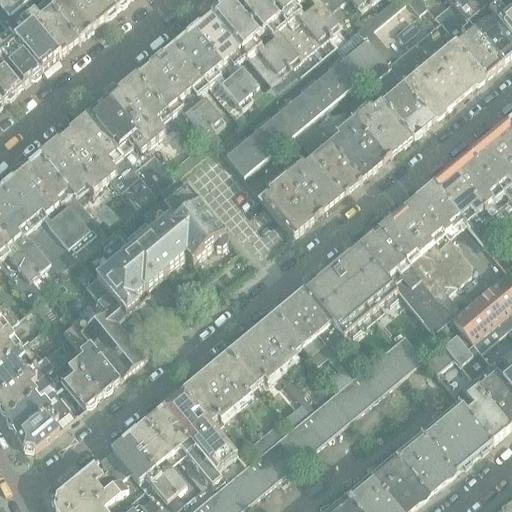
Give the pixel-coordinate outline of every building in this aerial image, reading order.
[(28,21),(20,12),(9,0),(0,0),(0,26),(8,37),(43,77),(62,61),(28,21)] [(80,46),(46,6),(38,13),(27,0),(9,0),(20,12),(25,8),(33,17),(28,21),(62,61),(80,46)] [(100,30),(74,0),(53,0),(46,6),(80,46),(100,30)] [(118,15),(105,0),(74,0),(100,30),(118,15)] [(135,0),(105,0),(118,15),(135,0)] [(319,68),(262,0),(236,0),(231,5),(298,85),(319,68)] [(331,41),(296,0),(262,0),(319,68),(337,53),(343,60),(356,49),(350,42),(338,52),(329,43),(331,41)] [(317,4),(321,0),(296,0),(331,41),(341,33),(317,4)] [(372,8),(365,0),(345,0),(360,18),(372,8)] [(485,84),(437,26),(432,30),(435,33),(396,66),(372,37),(408,6),(419,20),(427,14),(415,0),(400,0),(357,36),(367,48),(346,65),(363,85),(369,93),(381,107),(382,107),(383,109),(406,90),(436,126),(485,84)] [(365,0),(372,8),(381,0),(365,0)] [(511,43),(496,25),(485,11),(476,0),(444,0),(452,9),(503,70),(511,62),(511,43)] [(489,0),(476,0),(485,11),(496,25),(505,18),(489,0)] [(298,85),(231,5),(211,21),(246,62),(270,92),(277,100),(279,102),(298,85)] [(503,70),(452,9),(434,24),(437,26),(485,84),(486,85),(503,70)] [(511,14),(506,20),(505,18),(496,25),(511,43),(511,14)] [(238,69),(246,62),(211,21),(193,36),(232,83),(253,106),(260,114),(277,100),(270,92),(262,98),(238,69)] [(232,83),(193,36),(174,52),(209,93),(217,86),(242,115),(253,106),(232,83)] [(43,77),(8,37),(0,43),(0,64),(24,92),(43,77)] [(201,99),(209,93),(174,52),(156,67),(215,138),(225,129),(201,99)] [(24,92),(0,64),(0,101),(6,108),(24,92)] [(312,128),(363,85),(346,65),(226,164),(243,184),(295,141),(313,163),(345,201),(361,187),(330,149),(312,128)] [(215,138),(156,67),(136,83),(175,131),(185,122),(205,146),(215,138)] [(175,131),(136,83),(117,99),(136,122),(133,124),(136,127),(133,129),(134,131),(131,134),(148,153),(165,139),(175,131)] [(436,126),(406,90),(383,109),(413,145),(436,126)] [(148,153),(131,134),(134,131),(133,129),(136,127),(133,124),(136,122),(117,99),(91,121),(95,127),(124,163),(147,192),(134,203),(142,213),(155,202),(156,202),(175,186),(148,153)] [(413,145),(383,109),(382,107),(381,107),(372,115),(368,109),(335,136),(339,142),(330,149),(361,187),(383,169),(383,170),(391,163),(413,145)] [(124,163),(95,127),(91,121),(59,147),(76,168),(78,166),(81,169),(85,166),(87,169),(92,165),(95,169),(109,186),(117,179),(112,173),(124,163)] [(511,136),(506,130),(489,144),(511,172),(511,136)] [(511,172),(489,144),(451,175),(504,238),(511,247),(511,172)] [(109,186),(95,169),(92,165),(87,169),(85,166),(81,169),(78,166),(76,168),(59,147),(40,162),(76,205),(87,195),(92,200),(109,186)] [(90,222),(76,205),(40,162),(21,178),(52,216),(59,210),(64,217),(58,222),(87,259),(107,242),(90,222)] [(323,219),(345,201),(313,163),(304,171),(300,166),(266,194),(266,193),(257,200),(261,206),(293,244),(315,225),(315,226),(323,219)] [(504,238),(451,175),(433,190),(462,226),(486,254),(504,238)] [(87,259),(58,222),(50,228),(45,222),(52,216),(21,178),(0,195),(0,231),(14,249),(20,244),(24,250),(19,254),(40,280),(50,271),(59,283),(87,259)] [(448,238),(452,234),(462,226),(433,190),(378,236),(408,272),(448,238)] [(146,297),(187,263),(193,270),(214,253),(216,255),(222,256),(227,252),(228,245),(187,197),(165,216),(171,222),(149,240),(146,237),(128,252),(131,255),(95,284),(85,293),(97,307),(91,312),(86,312),(79,317),(79,323),(77,325),(73,329),(95,355),(122,386),(147,364),(117,328),(150,302),(146,297)] [(7,255),(14,249),(0,231),(0,271),(0,272),(20,296),(29,306),(40,297),(32,286),(40,280),(19,254),(12,260),(7,255)] [(447,301),(471,282),(471,272),(451,247),(454,245),(448,238),(408,272),(378,236),(359,251),(397,297),(432,339),(450,324),(452,325),(461,317),(447,301)] [(397,297),(359,251),(305,296),(339,338),(343,342),(397,297)] [(511,284),(507,278),(461,317),(452,325),(462,337),(480,359),(507,337),(511,342),(511,284)] [(339,338),(305,296),(290,309),(324,351),(339,338)] [(0,340),(8,333),(9,332),(15,328),(19,324),(4,307),(0,310),(0,340)] [(324,351),(290,309),(275,321),(302,353),(310,362),(318,371),(327,363),(339,379),(330,386),(337,395),(352,383),(339,369),(337,366),(324,351)] [(267,388),(298,363),(295,359),(302,353),(275,321),(230,358),(257,391),(264,385),(267,388)] [(122,386),(95,355),(73,329),(63,338),(82,360),(74,367),(95,392),(103,401),(122,386)] [(0,371),(22,352),(8,333),(0,340),(0,371)] [(511,432),(511,397),(490,371),(480,359),(462,337),(444,353),(443,352),(425,367),(437,381),(454,366),(472,387),(510,434),(511,432)] [(423,364),(403,340),(381,359),(401,383),(423,364)] [(0,400),(56,354),(55,353),(41,364),(28,348),(22,352),(0,371),(0,400)] [(50,387),(51,386),(45,378),(52,372),(55,374),(71,361),(62,349),(56,354),(0,400),(0,410),(7,423),(50,387)] [(221,426),(251,401),(249,397),(257,391),(230,358),(184,397),(211,429),(218,423),(221,426)] [(401,383),(381,359),(358,378),(355,380),(375,404),(401,383)] [(344,361),(337,366),(339,369),(352,383),(355,380),(358,378),(344,361)] [(511,372),(511,373),(502,361),(490,371),(511,397),(511,372)] [(95,392),(74,367),(66,373),(69,378),(60,385),(85,416),(103,401),(95,392)] [(375,404),(355,380),(352,383),(337,395),(336,396),(329,388),(322,394),(349,426),(375,404)] [(17,442),(53,412),(45,404),(54,396),(57,394),(50,387),(7,423),(17,442)] [(510,434),(472,387),(462,396),(475,411),(467,417),(493,449),(510,434)] [(349,426),(322,394),(312,403),(318,411),(314,414),(307,405),(295,415),(324,447),(349,426)] [(76,423),(54,396),(45,404),(53,412),(17,442),(24,455),(35,457),(76,423)] [(246,471),(211,429),(184,397),(163,413),(221,484),(225,488),(246,471)] [(416,511),(493,449),(467,417),(457,405),(328,511),(416,511)] [(221,484),(163,413),(146,428),(173,461),(181,453),(213,491),(221,484)] [(324,447),(295,415),(285,424),(292,432),(277,445),(297,469),(324,447)] [(195,500),(166,466),(173,461),(146,428),(129,441),(185,509),(195,500)] [(270,449),(283,438),(275,430),(262,440),(270,449)] [(258,459),(270,449),(262,440),(250,450),(258,459)] [(180,511),(185,509),(129,441),(111,457),(130,478),(138,489),(146,482),(167,507),(171,504),(172,505),(168,509),(170,511),(180,511)] [(297,469),(277,445),(251,466),(271,491),(297,469)] [(108,511),(128,496),(121,487),(120,486),(130,478),(111,457),(56,502),(54,511),(108,511)] [(251,466),(246,471),(225,488),(244,511),(245,511),(271,491),(251,466)] [(244,511),(225,488),(199,510),(200,511),(244,511)] [(158,511),(150,502),(138,511),(158,511)]
